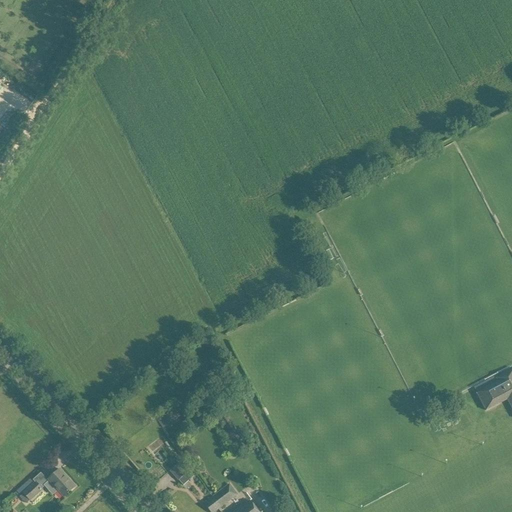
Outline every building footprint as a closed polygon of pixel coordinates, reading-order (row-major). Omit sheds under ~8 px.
[(511,408),(511,369),(496,379),(497,382),(476,393),(486,411),(507,399),(511,408)] [(163,428),(182,415),(177,408),(158,421),(163,428)] [(233,466),(238,474),(253,465),(260,477),(267,472),(254,453),(233,466)] [(180,463),(170,471),(183,485),(193,476),(188,470),(188,471),(180,463)] [(63,497),(75,486),(69,480),(68,481),(59,471),(60,470),(60,469),(48,480),(63,497)] [(20,496),(26,504),(42,489),(31,478),(17,491),(19,494),(21,492),(23,494),(20,496)] [(212,497),(221,507),(236,496),(228,485),(212,497)] [(209,511),(214,511),(221,507),(212,497),(203,504),(209,511)] [(234,511),(257,511),(249,501),(234,511)]
